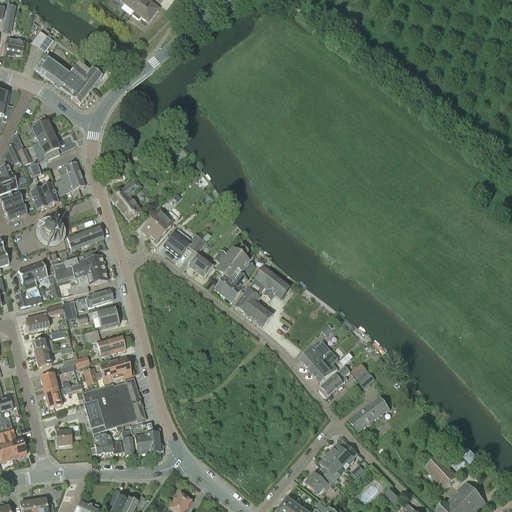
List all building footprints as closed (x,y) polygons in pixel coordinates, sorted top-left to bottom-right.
[(158,11),(147,2),(149,0),(125,0),(122,4),(134,14),(132,17),(138,22),(140,19),(147,24),(158,11)] [(11,33),(15,10),(9,8),(5,32),(11,33)] [(38,33),(30,45),(45,54),(52,41),(38,33)] [(11,56),(22,58),(24,45),(8,42),(5,57),(11,58),(11,56)] [(71,75),(47,57),(35,72),(59,90),(60,90),(80,106),(92,92),(71,75)] [(79,65),(71,75),(92,92),(102,79),(91,70),(89,73),(79,65)] [(0,92),(0,117),(3,118),(2,124),(6,125),(13,109),(5,108),(8,96),(3,95),(4,94),(0,92)] [(38,126),(39,128),(46,125),(46,123),(44,118),(36,122),(38,126)] [(46,125),(39,128),(33,131),(38,144),(48,140),(53,137),(47,124),(46,125)] [(59,151),(53,137),(48,140),(38,144),(44,157),(47,162),(60,157),(57,151),(59,151)] [(15,147),(18,153),(24,151),(21,145),(15,147)] [(14,148),(7,151),(14,167),(20,164),(14,148)] [(24,151),(18,153),(20,159),(24,167),(31,164),(25,150),(24,151)] [(55,185),(60,198),(85,189),(76,166),(58,172),(62,183),(55,185)] [(0,175),(2,180),(0,180),(0,196),(16,190),(17,192),(31,187),(28,178),(14,183),(12,176),(11,176),(8,167),(0,169),(0,175)] [(142,214),(129,199),(141,190),(134,181),(127,187),(127,188),(123,191),(122,191),(110,201),(129,225),(142,214)] [(51,186),(40,190),(47,209),(58,205),(51,186)] [(185,186),(171,199),(176,205),(190,192),(185,186)] [(31,200),(33,205),(36,213),(47,209),(40,190),(29,195),(31,200)] [(0,201),(0,203),(4,213),(23,206),(22,204),(19,195),(0,201)] [(23,206),(4,213),(8,224),(27,217),(24,208),(23,206)] [(172,225),(159,213),(141,232),(147,237),(149,235),(157,242),(172,225)] [(59,240),(59,237),(59,234),(57,232),(55,230),(52,229),(49,229),(46,230),(44,231),(42,233),(41,236),(41,239),(42,242),(43,244),(45,246),(48,247),(51,247),(54,246),(56,245),(58,243),(59,240)] [(73,256),(72,253),(103,242),(98,229),(67,240),(71,250),(55,256),(57,262),(69,258),(73,256)] [(197,246),(201,241),(195,237),(191,242),(177,232),(175,234),(164,249),(178,260),(188,248),(192,252),(197,246)] [(206,245),(201,241),(197,246),(192,252),(197,256),(188,268),(204,281),(214,268),(198,256),(206,245)] [(223,298),(233,284),(248,265),(249,263),(244,259),(247,254),(241,249),(237,254),(232,250),(216,272),(224,278),(214,291),(223,298)] [(221,252),(217,256),(214,261),(219,266),(226,256),(221,252)] [(0,269),(9,266),(5,254),(0,255),(0,269)] [(57,262),(55,256),(48,259),(51,265),(57,262)] [(53,268),(56,282),(68,279),(74,278),(73,272),(85,269),(87,279),(98,276),(98,277),(105,275),(104,271),(105,269),(104,265),(102,264),(101,259),(84,263),(82,258),(76,260),(76,261),(53,268)] [(234,309),(260,329),(262,331),(273,317),(256,304),(259,300),(258,299),(265,291),(267,292),(263,297),(269,302),(284,284),(266,270),(270,265),(267,262),(262,268),(264,269),(234,309)] [(30,269),(35,283),(47,279),(43,265),(30,269)] [(245,281),(249,277),(254,269),(248,265),(233,284),(223,298),(232,305),(243,290),(242,290),(247,283),(245,281)] [(37,289),(35,284),(35,283),(30,269),(18,273),(23,288),(25,293),(37,289)] [(68,282),(69,282),(77,280),(78,287),(71,288),(73,297),(89,293),(87,288),(107,283),(105,275),(98,277),(98,276),(87,279),(85,269),(73,272),(74,278),(68,279),(56,282),(58,288),(69,285),(68,282)] [(54,302),(60,300),(57,287),(51,288),(54,302)] [(87,300),(90,309),(112,303),(110,294),(87,300)] [(27,309),(23,295),(18,296),(21,310),(27,309)] [(68,305),(61,307),(63,316),(65,322),(76,319),(72,304),(68,305)] [(48,320),(63,316),(61,307),(45,311),(48,320)] [(92,320),(98,319),(101,331),(118,327),(114,310),(88,316),(90,322),(93,321),(92,320)] [(46,317),(26,321),(29,335),(49,330),(46,317)] [(79,328),(88,325),(86,318),(76,320),(79,328)] [(328,327),(326,328),(321,333),(326,339),(333,333),(329,328),(328,327)] [(88,346),(96,344),(100,343),(97,332),(85,336),(88,346)] [(53,342),(64,339),(63,334),(51,336),(53,342)] [(101,343),(100,343),(96,344),(101,360),(125,352),(121,338),(101,344),(101,343)] [(32,346),(35,358),(48,355),(45,342),(32,346)] [(300,361),(309,371),(318,363),(319,365),(327,358),(326,357),(331,353),(322,343),(317,347),(316,346),(300,361)] [(86,359),(77,362),(74,354),(72,354),(74,362),(75,362),(76,366),(77,370),(89,367),(86,359)] [(51,367),(48,355),(35,358),(38,370),(51,367)] [(318,363),(309,371),(321,384),(338,369),(327,358),(319,365),(318,363)] [(340,364),(343,368),(350,362),(346,358),(340,364)] [(99,375),(95,376),(93,370),(83,373),(86,381),(129,369),(126,360),(99,368),(101,374),(99,375)] [(62,364),(63,370),(76,366),(75,362),(74,362),(74,363),(73,361),(62,364)] [(76,371),(77,370),(76,366),(63,370),(60,370),(61,376),(73,373),(73,371),(75,371),(76,371)] [(350,376),(356,382),(367,373),(361,366),(355,372),(350,376)] [(374,382),(369,376),(376,369),(374,367),(367,373),(356,382),(364,391),(374,382)] [(344,368),(321,388),(329,397),(347,382),(344,379),(349,374),(344,368)] [(96,381),(103,380),(104,386),(131,378),(129,369),(86,381),(88,388),(97,385),(96,381)] [(40,378),(44,395),(58,391),(54,375),(40,378)] [(132,382),(114,388),(113,386),(82,395),(85,404),(95,402),(104,432),(116,429),(117,433),(123,431),(123,427),(144,421),(132,382)] [(58,392),(58,391),(44,395),(48,411),(61,407),(59,398),(65,396),(64,390),(58,392)] [(0,400),(0,413),(18,409),(15,400),(14,397),(2,400),(0,400)] [(389,410),(380,399),(349,423),(358,434),(389,410)] [(95,402),(85,404),(83,405),(93,436),(104,432),(95,402)] [(8,444),(6,439),(4,432),(3,426),(0,417),(0,443),(1,446),(0,446),(0,462),(0,464),(6,462),(8,464),(11,463),(12,460),(13,460),(8,444)] [(10,424),(3,426),(4,432),(6,439),(13,436),(10,424)] [(132,432),(133,438),(134,438),(137,459),(159,456),(160,456),(162,453),(163,453),(162,448),(159,446),(158,437),(157,437),(153,438),(150,427),(141,429),(141,426),(140,427),(131,430),(131,432),(132,432)] [(57,448),(71,447),(71,438),(79,438),(79,433),(70,433),(70,431),(62,432),(62,434),(56,435),(57,448)] [(135,457),(133,438),(132,432),(131,432),(130,433),(122,434),(125,459),(135,457)] [(92,456),(96,456),(96,457),(113,454),(113,456),(114,457),(122,455),(120,444),(111,446),(110,437),(99,438),(98,436),(93,437),(95,446),(95,449),(91,450),(92,456)] [(20,440),(8,444),(13,460),(15,462),(18,461),(19,458),(25,457),(20,440)] [(329,455),(343,468),(347,464),(349,466),(358,457),(346,446),(341,451),(337,447),(329,455)] [(469,454),(471,453),(468,449),(450,466),(458,475),(467,467),(470,470),(478,463),(469,454)] [(340,477),(337,474),(343,468),(329,455),(320,465),(324,469),(320,473),(334,485),(333,486),(335,487),(339,483),(337,482),(340,477)] [(457,480),(438,459),(425,472),(444,492),(457,480)] [(327,494),(333,486),(334,485),(320,473),(316,477),(315,475),(306,485),(319,496),(324,491),(327,494)] [(436,511),(477,511),(484,506),(465,485),(445,505),(445,504),(436,511)] [(396,506),(402,500),(391,490),(385,496),(396,506)] [(122,511),(128,501),(130,496),(125,493),(122,500),(118,498),(120,494),(115,492),(110,503),(114,505),(111,511),(122,511)] [(185,511),(191,504),(185,500),(185,498),(182,496),(181,497),(179,496),(167,511),(185,511)] [(134,511),(136,510),(140,511),(147,502),(140,499),(139,500),(134,498),(132,502),(128,501),(122,511),(134,511)] [(314,511),(305,511),(300,508),(288,499),(278,511),(318,511),(316,510),(314,511)] [(45,501),(33,503),(33,511),(52,511),(52,507),(46,507),(45,501)] [(21,511),(33,511),(33,503),(20,505),(21,511)] [(94,507),(93,508),(81,503),(76,511),(99,511),(100,511),(98,511),(98,509),(94,507)]
